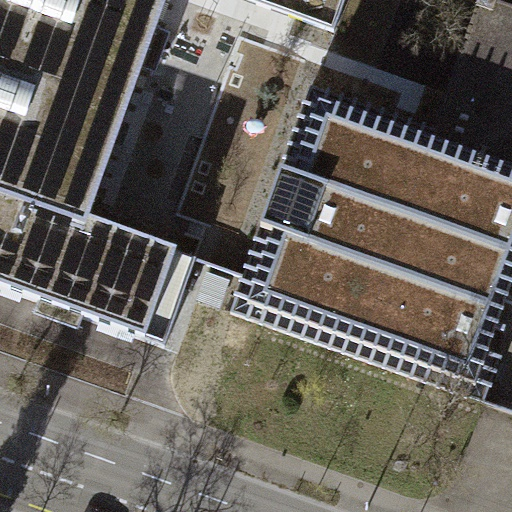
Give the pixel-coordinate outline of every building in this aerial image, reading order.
[(88,220),(167,0),(0,0),(0,192),(87,224),(88,220)] [(246,0),(335,32),(346,0),(246,0)] [(511,8),(487,0),(480,0),(433,132),(511,159),(511,8)] [(511,159),(433,132),(312,89),(232,315),(485,405),(502,357),(489,353),(511,289),(511,159)] [(0,286),(166,346),(197,259),(88,220),(87,224),(0,192),(0,286)]
